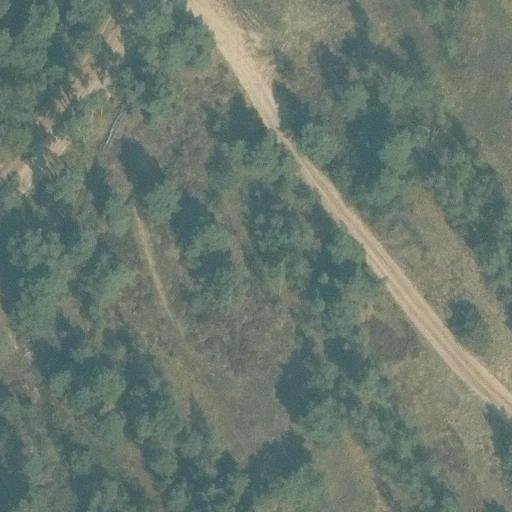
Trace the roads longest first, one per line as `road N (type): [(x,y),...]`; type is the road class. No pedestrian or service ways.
road 1 (track): [(511,420),(440,350),(193,0)]
road 2 (track): [(0,193),(134,0)]
